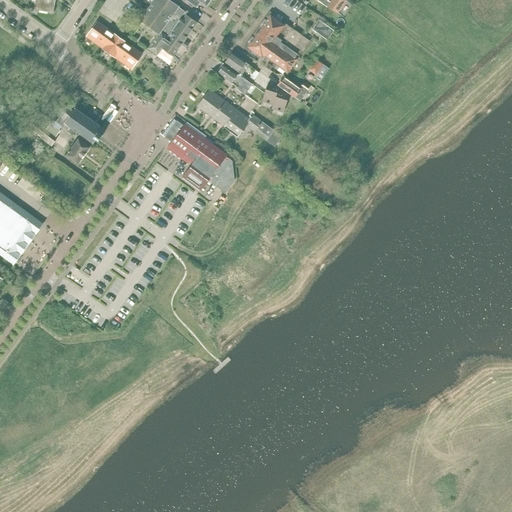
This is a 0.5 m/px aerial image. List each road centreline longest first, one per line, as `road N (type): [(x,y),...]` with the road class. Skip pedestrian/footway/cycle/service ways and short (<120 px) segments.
road 1 (residential): [(143,136),(0,338)]
road 2 (residential): [(150,125),(238,0)]
road 3 (residential): [(150,125),(56,45)]
